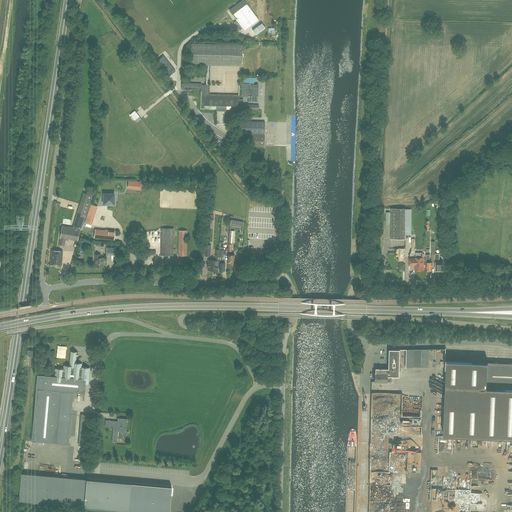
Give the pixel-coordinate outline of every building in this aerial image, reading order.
[(247,3),(232,14),(244,31),(259,20),(247,3)] [(262,23),(252,30),(256,35),(265,28),(262,23)] [(242,106),(242,104),(242,100),(238,100),(238,98),(235,98),(234,100),(234,99),(229,99),(229,100),(214,99),(212,99),(209,97),(209,94),(210,84),(209,84),(209,85),(208,85),(209,65),(242,66),(242,45),(191,44),(191,65),(207,65),(206,85),(201,85),(201,84),(182,83),(182,89),(186,90),(187,90),(187,91),(190,91),(190,90),(201,90),(200,109),(204,109),(204,105),(209,105),(216,106),(216,111),(222,111),(222,109),(226,109),(226,106),(231,106),(242,106)] [(167,77),(175,71),(163,56),(156,62),(167,77)] [(242,84),(242,96),(243,96),(243,102),(257,102),(258,96),(258,85),(253,85),(253,84),(242,84)] [(265,122),(240,121),(240,133),(250,134),(250,146),(264,147),(265,122)] [(89,203),(91,198),(92,195),(84,193),(81,200),(78,211),(73,228),(62,226),(60,239),(69,241),(69,239),(78,241),(80,230),(80,229),(85,214),(86,214),(89,203)] [(103,194),(103,202),(107,202),(107,205),(112,205),(112,200),(114,200),(114,194),(103,194)] [(91,204),(85,223),(91,225),(98,205),(91,204)] [(405,209),(405,208),(391,208),(390,238),(405,239),(405,235),(411,235),(412,209),(405,209)] [(173,256),(173,252),(173,250),(173,229),(161,228),(161,256),(173,256)] [(95,230),(94,238),(114,240),(115,232),(95,230)] [(186,256),(187,231),(179,231),(178,256),(186,256)] [(62,251),(55,250),(52,250),(51,264),(61,264),(62,251)] [(103,266),(103,257),(100,257),(100,254),(95,254),(94,258),(95,258),(95,266),(103,266)] [(215,261),(208,260),(208,264),(207,264),(207,267),(207,270),(214,271),(214,272),(218,273),(219,261),(219,256),(216,255),(215,261)] [(415,270),(423,270),(423,257),(415,257),(415,258),(409,258),(409,265),(415,265),(415,270)] [(37,375),(36,389),(32,441),(57,443),(69,444),(73,392),(85,393),(86,383),(86,379),(88,379),(89,368),(81,367),(81,364),(76,363),(76,356),(78,356),(78,354),(77,353),(77,352),(71,352),(70,366),(64,366),(64,370),(55,369),(55,376),(37,375)] [(511,438),(511,388),(487,387),(488,362),(447,360),(444,435),(511,438)] [(511,363),(488,362),(487,387),(511,388),(511,363)] [(391,369),(378,369),(375,369),(375,373),(374,373),(374,381),(391,382),(391,369)] [(114,423),(112,442),(117,442),(118,431),(126,432),(127,419),(123,419),(123,420),(118,419),(117,423),(114,423)] [(377,482),(378,472),(369,472),(369,482),(377,482)] [(21,473),(19,501),(84,507),(86,479),(83,479),(78,478),(66,477),(21,473)] [(84,507),(129,511),(132,483),(86,479),(84,507)]
